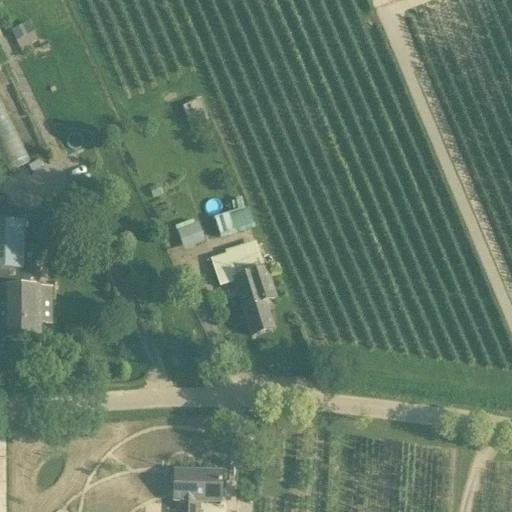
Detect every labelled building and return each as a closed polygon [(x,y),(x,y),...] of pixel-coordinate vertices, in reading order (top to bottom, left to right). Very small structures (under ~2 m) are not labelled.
[(26,52),(43,43),(31,22),(14,31),(26,52)] [(219,218),(225,237),(258,226),(253,208),(219,218)] [(0,342),(41,343),(41,326),(52,326),(52,290),(30,290),(30,265),(34,265),(37,259),(38,249),(22,249),(23,225),(23,212),(0,211),(0,342)] [(185,248),(209,244),(205,223),(181,228),(185,248)] [(263,305),(274,301),(265,271),(263,272),(256,246),(209,262),(218,289),(235,283),(239,295),(237,296),(250,339),(272,332),(263,305)] [(199,511),(199,506),(221,506),(221,473),(173,472),(172,505),(175,505),(174,511),(199,511)]
